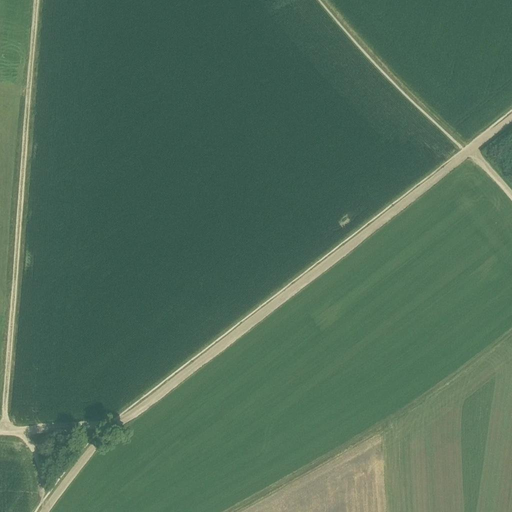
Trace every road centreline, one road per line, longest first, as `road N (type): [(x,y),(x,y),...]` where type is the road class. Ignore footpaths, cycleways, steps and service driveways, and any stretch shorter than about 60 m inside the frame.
road 1 (track): [(470,149),(111,428),(43,511)]
road 2 (track): [(38,0),(6,429)]
road 3 (track): [(223,511),(383,422),(511,327)]
